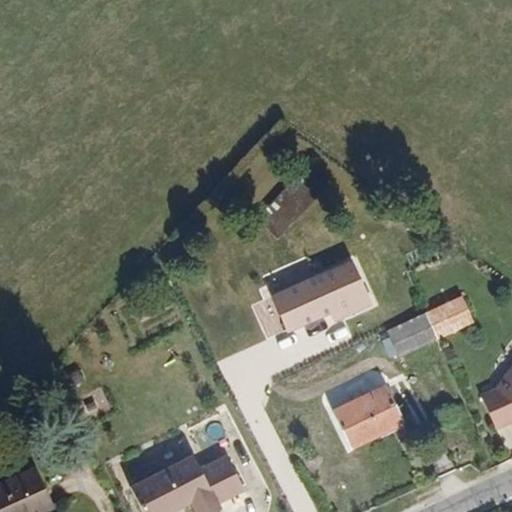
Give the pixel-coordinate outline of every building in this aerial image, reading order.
[(272,232),(291,249),(343,192),(323,174),(272,232)] [(271,293),(288,330),(329,311),(334,321),(372,303),(350,257),(271,293)] [(441,321),(452,345),(486,330),(475,305),(441,321)] [(412,364),(452,345),(441,321),(401,339),(412,364)] [(511,395),(496,404),(511,435),(511,434),(511,395)] [(345,422),(363,456),(417,431),(399,396),(345,422)] [(209,469),(148,500),(154,511),(240,511),(259,503),(242,470),(216,483),(209,469)] [(9,511),(78,511),(87,507),(70,470),(5,502),(9,511)]
